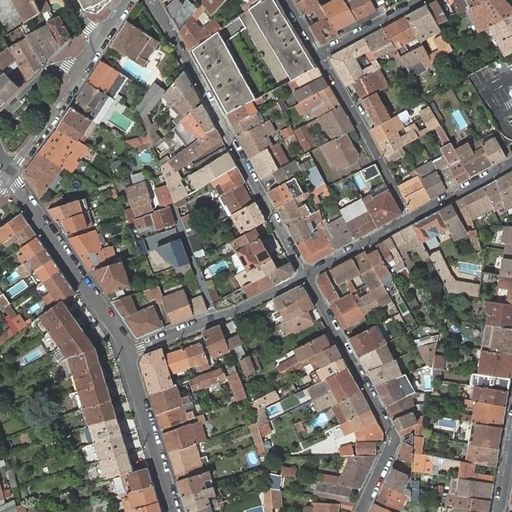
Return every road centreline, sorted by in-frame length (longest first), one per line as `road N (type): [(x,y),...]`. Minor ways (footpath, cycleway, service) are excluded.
road 1 (residential): [(152,0),(305,274)]
road 2 (residential): [(357,511),(394,433),(305,274)]
road 3 (residential): [(11,174),(127,350)]
road 4 (residential): [(305,274),(127,350)]
road 5 (residential): [(320,55),(411,219)]
road 6 (residential): [(127,350),(176,511)]
road 7 (residential): [(11,174),(78,72)]
